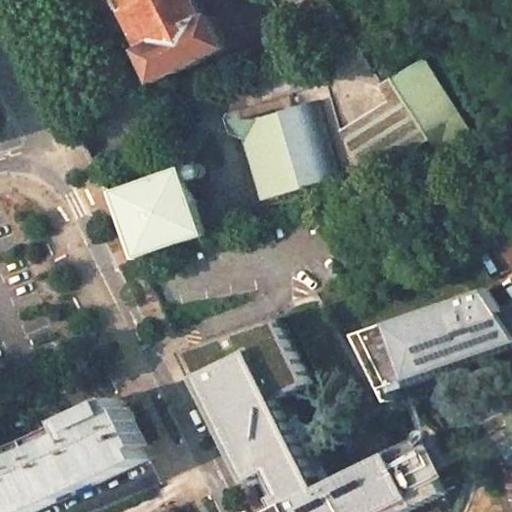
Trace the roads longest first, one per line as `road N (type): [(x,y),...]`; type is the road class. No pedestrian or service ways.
road 1 (residential): [(45,148),(231,511)]
road 2 (unknown): [(154,362),(286,300),(266,260),(332,236)]
